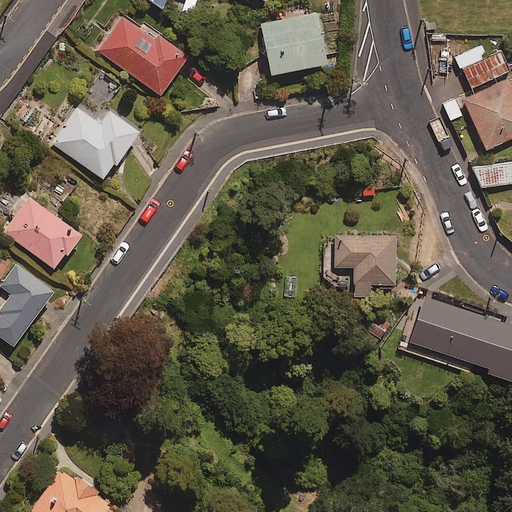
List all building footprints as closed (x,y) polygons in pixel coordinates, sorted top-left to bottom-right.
[(327,60),(317,11),(261,22),(271,71),(327,60)] [(156,37),(123,14),(99,50),(160,92),(187,52),(159,33),(156,37)] [(507,69),(497,47),(465,62),(460,72),(467,88),(507,69)] [(511,134),(511,90),(506,77),(458,98),(480,149),(511,134)] [(101,121),(76,104),(52,141),(106,177),(139,128),(109,108),(101,121)] [(511,182),(511,161),(474,166),(477,187),(511,182)] [(81,230),(29,194),(4,230),(56,266),(81,230)] [(393,235),(330,233),(330,265),(350,265),(350,294),(366,294),(366,282),(392,283),(393,235)] [(53,287),(16,260),(0,283),(12,291),(0,307),(0,333),(13,343),(53,287)] [(511,370),(511,325),(421,294),(402,349),(465,371),(467,365),(509,379),(511,370)] [(388,323),(373,312),(358,333),(372,343),(388,323)] [(102,511),(112,498),(61,464),(28,511),(102,511)]
